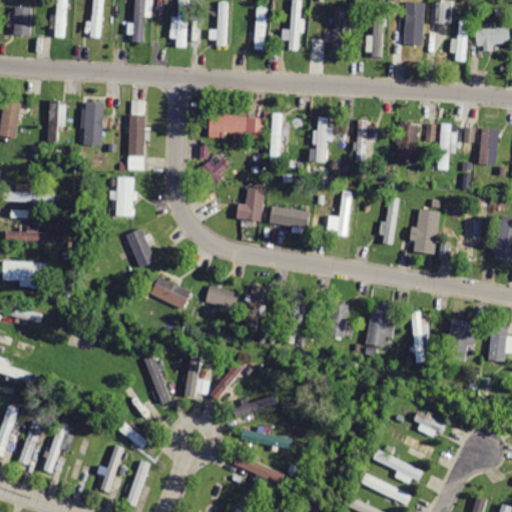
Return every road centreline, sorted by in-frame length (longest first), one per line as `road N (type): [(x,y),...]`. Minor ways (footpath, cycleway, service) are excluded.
road 1 (residential): [(511,97),(0,65)]
road 2 (residential): [(511,295),(230,250),(204,236),(180,199),(180,79)]
